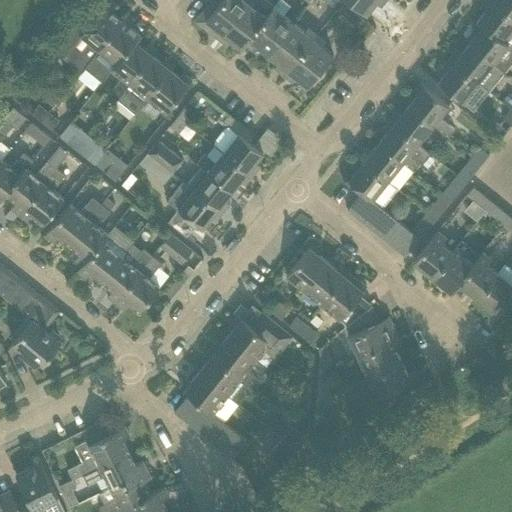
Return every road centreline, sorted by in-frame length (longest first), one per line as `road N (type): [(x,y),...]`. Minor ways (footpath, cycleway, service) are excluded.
road 1 (unclassified): [(140,359),(163,344),(291,187)]
road 2 (residential): [(453,344),(396,270),(291,187)]
road 3 (residential): [(324,146),(168,26),(159,0)]
road 4 (unclassified): [(324,146),(445,0)]
road 5 (residential): [(140,359),(0,247)]
road 6 (residential): [(226,472),(111,377)]
road 7 (unclassified): [(0,431),(111,377)]
